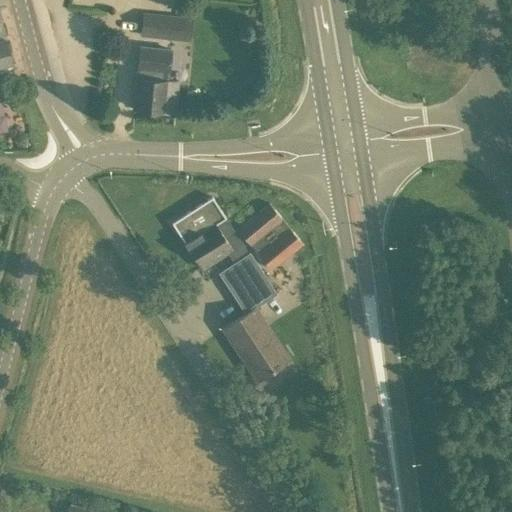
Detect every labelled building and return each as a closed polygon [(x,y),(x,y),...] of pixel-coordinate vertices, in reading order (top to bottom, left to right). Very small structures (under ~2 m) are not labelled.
[(140,36),(189,40),(191,16),(142,12),(140,36)] [(0,62),(11,60),(0,15),(0,62)] [(166,110),(172,47),(140,44),(134,107),(166,110)] [(227,251),(233,261),(247,251),(211,195),(171,221),(201,268),(227,251)] [(270,268),(302,242),(269,201),(236,227),(270,268)] [(247,251),(233,261),(218,271),(244,310),(220,326),(255,380),(290,357),(257,304),(276,291),(249,250),(247,251)] [(102,511),(70,503),(67,511),(102,511)]
